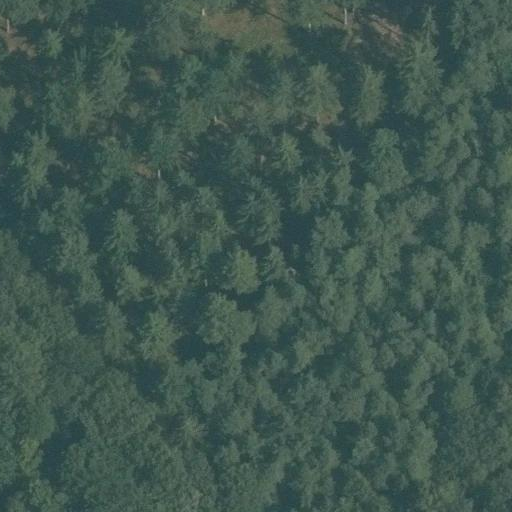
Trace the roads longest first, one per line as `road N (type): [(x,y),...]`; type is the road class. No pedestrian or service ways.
road 1 (track): [(211,511),(0,250)]
road 2 (track): [(430,511),(511,415)]
